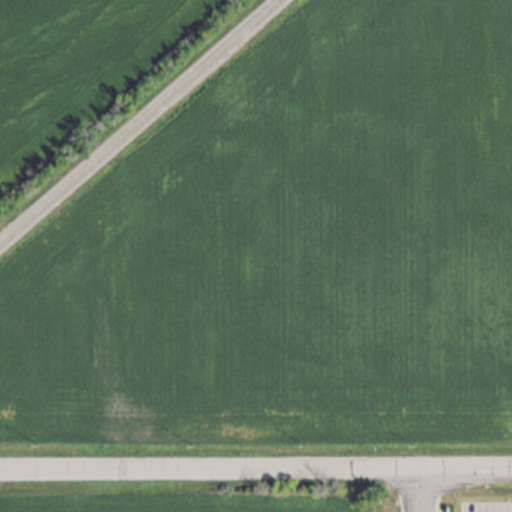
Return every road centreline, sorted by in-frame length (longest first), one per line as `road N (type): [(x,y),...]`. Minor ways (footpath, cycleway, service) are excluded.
road 1 (tertiary): [(511,469),(0,467)]
road 2 (residential): [(0,249),(288,0)]
